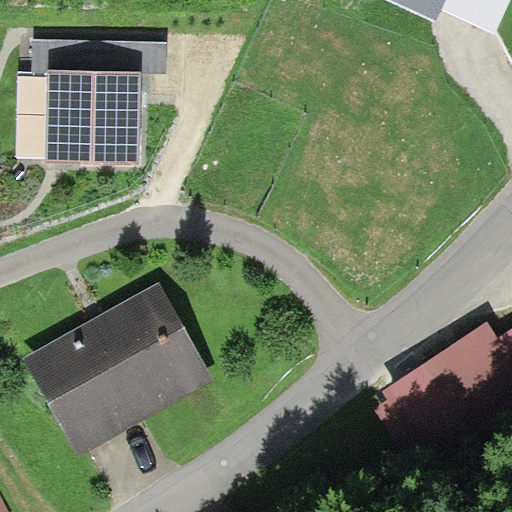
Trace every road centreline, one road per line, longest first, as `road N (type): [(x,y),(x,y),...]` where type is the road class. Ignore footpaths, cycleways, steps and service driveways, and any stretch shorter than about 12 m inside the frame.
road 1 (residential): [(0,274),(96,234),(205,226),(297,280),(370,361)]
road 2 (residential): [(141,511),(370,361)]
road 3 (residential): [(370,361),(485,275),(511,239)]
